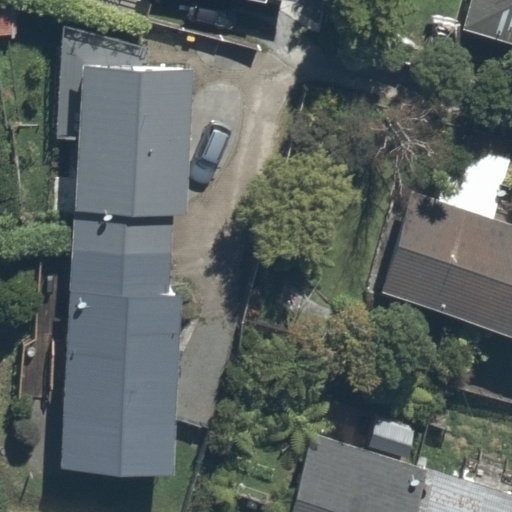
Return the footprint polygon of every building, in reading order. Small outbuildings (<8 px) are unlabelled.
[(511,0),(458,0),(452,22),(511,39),(511,0)] [(189,57),(53,51),(52,82),(71,83),(64,241),(181,247),(189,57)] [(511,333),(511,215),(497,210),(511,163),(511,146),(448,127),(428,189),(397,179),(364,287),(511,333)] [(178,255),(62,250),(54,461),(169,466),(178,255)] [(506,511),(511,494),(511,475),(307,416),(279,511),(506,511)]
